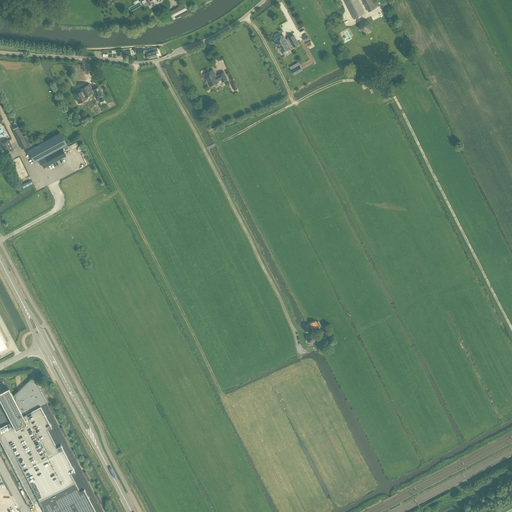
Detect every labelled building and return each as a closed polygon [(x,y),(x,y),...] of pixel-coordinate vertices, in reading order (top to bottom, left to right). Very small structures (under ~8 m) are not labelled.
[(344,0),(354,19),(365,13),(357,0),(344,0)] [(362,0),(368,12),(378,7),(374,0),(362,0)] [(184,4),(172,11),(175,17),(175,16),(179,14),(180,16),(188,12),(187,10),(184,4)] [(365,19),(359,22),(359,28),(364,31),(369,29),(370,23),(365,19)] [(292,45),(297,42),(293,35),(288,38),(289,38),(286,40),(283,35),(275,39),(276,41),(274,42),(278,48),(279,47),(280,48),(282,52),(290,48),(289,46),(292,44),(292,45)] [(156,52),(158,52),(157,48),(144,51),(143,49),(135,50),(136,53),(144,53),(145,58),(147,57),(148,58),(157,56),(156,52)] [(292,70),(294,74),(302,70),(299,66),(292,70)] [(219,76),(216,77),(213,71),(208,73),(208,72),(206,73),(206,74),(204,75),(207,82),(207,83),(208,84),(209,85),(210,87),(219,83),(219,82),(222,80),(223,82),(228,80),(224,73),(219,75),(219,76)] [(92,90),(91,88),(89,84),(79,89),(80,92),(74,94),(78,103),(88,98),(87,96),(93,93),(96,98),(103,95),(99,86),(92,90)] [(18,126),(12,129),(22,149),(27,146),(29,150),(28,150),(30,154),(32,158),(34,161),(38,159),(41,165),(45,163),(46,166),(66,156),(62,149),(61,147),(65,144),(66,144),(60,133),(32,148),(26,135),(23,136),(18,126)] [(0,143),(6,154),(14,150),(8,139),(0,143)] [(318,321),(317,322),(316,320),(309,323),(312,329),(320,325),(318,321)] [(326,340),(329,338),(325,330),(321,332),(324,337),(326,340)] [(315,339),(314,336),(310,335),(307,336),(306,338),(306,340),(308,343),(309,343),(311,344),(314,342),(315,339)] [(0,426),(0,431),(2,430),(12,450),(29,483),(39,501),(44,511),(104,511),(99,503),(102,502),(97,493),(95,494),(88,481),(90,480),(85,471),(83,472),(76,459),(78,458),(74,449),(72,450),(65,437),(67,435),(62,427),(60,428),(53,414),(55,413),(51,405),(48,406),(33,376),(31,378),(29,380),(26,383),(17,392),(13,396),(9,389),(8,387),(0,391),(0,400),(3,405),(2,406),(0,408),(0,407),(0,422),(2,426),(0,426)]
